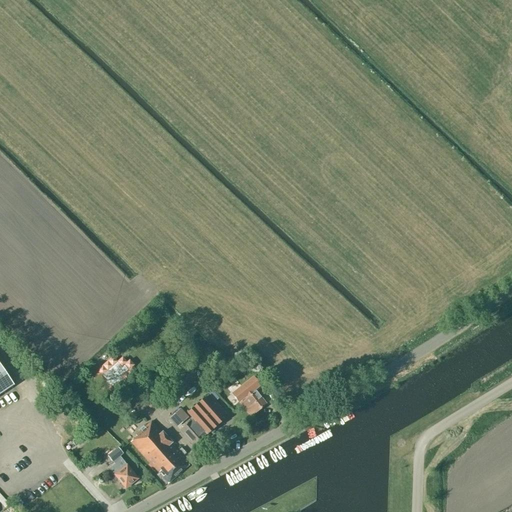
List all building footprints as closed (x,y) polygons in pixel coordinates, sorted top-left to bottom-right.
[(136,373),(131,367),(134,365),(129,360),(127,362),(122,357),(117,362),(112,357),(89,377),(94,382),(96,380),(101,385),(98,387),(103,392),(106,390),(110,395),(115,391),(120,396),(130,387),(126,382),(136,373)] [(204,371),(210,378),(213,375),(219,381),(224,377),(213,364),(204,371)] [(0,511),(0,393),(13,385),(0,365),(0,511)] [(253,377),(232,394),(239,403),(250,417),(266,404),(260,398),(266,394),(253,377)] [(210,395),(206,399),(204,397),(187,413),(193,420),(191,421),(180,431),(194,446),(204,436),(224,420),(222,418),(226,414),(210,395)] [(152,398),(151,398),(150,399),(149,399),(148,400),(147,401),(147,402),(147,403),(147,404),(147,405),(148,406),(148,407),(149,407),(150,408),(151,408),(152,408),(153,408),(154,407),(155,407),(156,406),(156,405),(157,404),(157,403),(157,402),(156,401),(155,400),(155,399),(154,399),(153,398),(152,398)] [(177,427),(189,417),(180,408),(169,418),(177,427)] [(73,421),(80,428),(91,417),(85,410),(73,421)] [(136,435),(137,436),(130,442),(167,484),(189,465),(183,457),(182,458),(179,454),(180,453),(151,421),(136,435)] [(83,435),(86,439),(87,440),(96,433),(91,428),(83,435)] [(86,439),(83,435),(76,441),(79,445),(86,439)] [(125,489),(137,479),(119,456),(122,454),(118,448),(108,456),(112,462),(113,461),(115,464),(109,468),(125,489)] [(0,501),(5,507),(9,503),(0,493),(0,501)]
